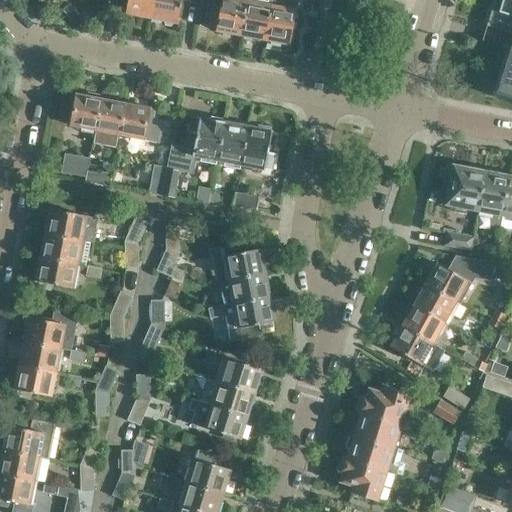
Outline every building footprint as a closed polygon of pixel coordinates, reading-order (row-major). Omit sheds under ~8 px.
[(128,0),(126,13),(151,18),(154,0),(128,0)] [(154,0),(151,18),(164,21),(165,25),(172,26),(174,23),(178,23),(182,1),(190,3),(190,0),(154,0)] [(212,30),(217,31),(240,35),(247,0),(222,0),(222,7),(216,6),(212,30)] [(247,0),(240,35),(244,36),(244,39),(254,40),(254,38),(264,40),(271,4),(247,0)] [(271,0),(271,4),(264,40),(289,44),(297,0),(271,0)] [(511,0),(496,0),(488,25),(511,32),(511,46),(497,93),(511,97),(511,0)] [(87,96),(76,94),(70,126),(95,131),(101,99),(99,99),(100,95),(88,93),(87,96)] [(101,99),(95,131),(119,136),(125,104),(101,99)] [(125,104),(119,136),(158,143),(161,124),(152,122),(155,111),(149,110),(150,108),(125,104)] [(192,116),(189,133),(188,140),(186,139),(184,150),(171,147),(167,168),(162,196),(175,198),(180,171),(185,170),(189,167),(192,163),(193,156),(215,160),(222,122),(222,119),(210,116),(209,119),(192,116)] [(222,122),(215,160),(239,164),(246,126),(246,123),(234,121),(233,124),(222,122)] [(246,126),(239,164),(272,171),(275,154),(268,152),(272,131),(269,130),(270,127),(258,125),(257,128),(246,126)] [(90,158),(65,153),(62,172),(86,177),(90,158)] [(166,167),(154,165),(149,194),(161,196),(166,168),(166,167)] [(445,205),(478,211),(485,171),(453,165),(452,168),(449,169),(447,177),(450,180),(445,205)] [(485,171),(478,211),(502,215),(509,176),(500,174),(500,170),(486,168),(485,171)] [(111,176),(101,174),(99,185),(109,187),(111,176)] [(511,176),(509,176),(502,215),(511,217),(511,228),(511,230),(511,176)] [(210,190),(208,205),(221,207),(223,192),(210,190)] [(235,192),(233,205),(257,210),(259,197),(235,192)] [(50,209),(45,234),(81,241),(86,216),(50,209)] [(125,241),(125,242),(137,244),(147,223),(136,218),(125,241)] [(435,222),(434,230),(442,231),(443,224),(435,222)] [(167,249),(179,251),(178,226),(166,226),(167,249)] [(448,233),(445,245),(470,250),(473,237),(448,233)] [(45,234),(40,257),(85,265),(89,243),(81,241),(45,234)] [(137,244),(125,242),(125,267),(138,266),(137,244)] [(486,244),(484,252),(483,256),(493,258),(496,246),(486,244)] [(179,251),(167,249),(157,270),(180,280),(183,272),(172,267),(179,251)] [(225,256),(230,280),(265,273),(260,249),(225,256)] [(76,264),(40,257),(36,281),(39,281),(40,288),(50,290),(53,284),(71,288),(76,264)] [(437,263),(425,284),(454,302),(467,280),(437,263)] [(103,268),(89,266),(87,276),(100,279),(103,268)] [(265,273),(230,280),(225,281),(230,303),(235,302),(269,296),(265,273)] [(419,295),(413,304),(443,321),(454,302),(425,284),(424,286),(420,285),(417,290),(419,295)] [(121,292),(111,314),(123,317),(132,297),(121,292)] [(235,302),(230,303),(208,307),(211,319),(224,316),(229,341),(262,334),(260,328),(273,326),(272,321),(274,321),(269,296),(235,302)] [(151,301),(152,323),(164,326),(163,301),(151,301)] [(499,302),(491,318),(502,323),(507,315),(506,315),(510,307),(499,302)] [(413,304),(402,325),(432,342),(436,345),(442,334),(437,332),(443,321),(413,304)] [(29,317),(24,341),(60,347),(69,349),(76,316),(55,312),(53,321),(29,317)] [(123,317),(111,314),(110,315),(111,341),(123,341),(122,317),(123,317)] [(502,323),(491,318),(488,323),(499,329),(502,323)] [(164,326),(152,323),(152,324),(142,345),(153,350),(164,327),(164,326)] [(395,331),(396,336),(390,347),(423,366),(431,352),(435,355),(440,347),(436,345),(432,342),(402,325),(398,326),(395,331)] [(24,341),(20,364),(55,371),(60,347),(24,341)] [(97,355),(109,357),(111,345),(99,343),(97,355)] [(84,352),(70,349),(68,360),(82,362),(84,352)] [(216,380),(220,382),(254,393),(261,368),(223,357),(201,350),(198,360),(220,366),(216,380)] [(473,367),(482,371),(486,361),(477,358),(463,350),(458,358),(473,367)] [(492,362),(489,371),(503,376),(506,367),(492,362)] [(55,371),(20,364),(15,389),(17,390),(18,396),(29,398),(32,393),(50,396),(55,371)] [(105,366),(96,389),(108,392),(117,371),(105,366)] [(80,376),(66,373),(64,384),(78,386),(80,376)] [(137,375),(137,398),(149,401),(149,375),(137,375)] [(204,389),(201,401),(247,415),(254,393),(207,378),(197,375),(197,377),(204,389)] [(511,397),(511,383),(486,375),(482,387),(511,397)] [(449,386),(443,396),(464,409),(470,399),(449,386)] [(359,411),(362,412),(401,424),(410,395),(385,388),(383,393),(369,388),(366,397),(360,398),(357,406),(359,411)] [(108,392),(96,389),(96,390),(96,416),(109,415),(108,392)] [(149,401),(137,398),(137,399),(128,419),(139,424),(149,401)] [(198,410),(194,424),(225,434),(239,439),(247,415),(192,398),(189,408),(198,410)] [(459,412),(441,401),(435,411),(453,422),(459,412)] [(351,431),(353,434),(394,447),(401,424),(362,412),(359,420),(357,419),(354,421),(351,431)] [(7,425),(3,449),(38,456),(48,457),(54,424),(33,420),(31,430),(7,425)] [(463,420),(459,433),(468,436),(472,423),(463,420)] [(459,433),(454,446),(464,449),(468,436),(459,433)] [(350,449),(347,458),(386,470),(402,475),(405,465),(399,463),(403,450),(394,447),(353,434),(349,436),(346,445),(348,449),(350,449)] [(132,447),(132,450),(134,450),(135,464),(141,467),(148,445),(134,440),(132,447)] [(91,441),(81,464),(93,467),(102,446),(91,441)] [(38,456),(3,449),(0,462),(0,473),(33,480),(38,456)] [(433,449),(430,458),(443,462),(446,453),(433,449)] [(122,450),(122,472),(135,475),(134,450),(122,450)] [(197,452),(188,481),(223,492),(230,469),(208,463),(210,456),(197,452)] [(386,470),(347,458),(345,457),(341,459),(338,468),(340,472),(343,473),(340,481),(355,486),(353,491),(377,499),(386,470)] [(93,467),(81,464),(80,465),(81,491),(93,490),(93,467)] [(135,475),(122,472),(122,474),(113,495),(124,500),(135,476),(135,475)] [(33,480),(0,473),(0,505),(7,507),(10,501),(28,505),(33,480)] [(441,477),(428,473),(425,482),(438,486),(441,477)] [(179,489),(182,479),(168,475),(165,485),(179,489)] [(501,484),(511,488),(506,501),(511,503),(511,478),(504,475),(501,484)] [(188,481),(181,504),(206,511),(216,511),(223,492),(188,481)] [(56,484),(42,482),(40,492),(54,495),(56,484)] [(446,485),(442,497),(473,508),(477,495),(446,485)] [(442,497),(438,509),(446,511),(471,511),(473,508),(442,497)] [(172,511),(175,502),(161,498),(158,508),(172,511)]
